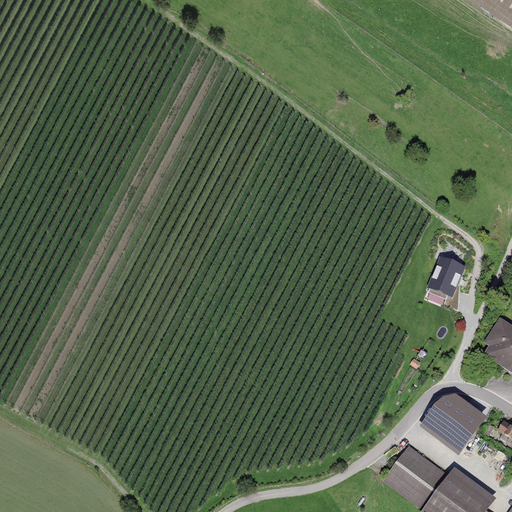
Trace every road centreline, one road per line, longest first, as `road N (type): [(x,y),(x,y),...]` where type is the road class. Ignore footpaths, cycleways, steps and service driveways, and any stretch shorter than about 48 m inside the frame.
road 1 (track): [(468,336),(481,249),(470,237),(146,0)]
road 2 (residential): [(225,511),(358,467),(449,386),(511,412)]
road 3 (track): [(449,386),(511,247)]
road 4 (unknown): [(396,435),(432,445),(498,490),(511,488)]
